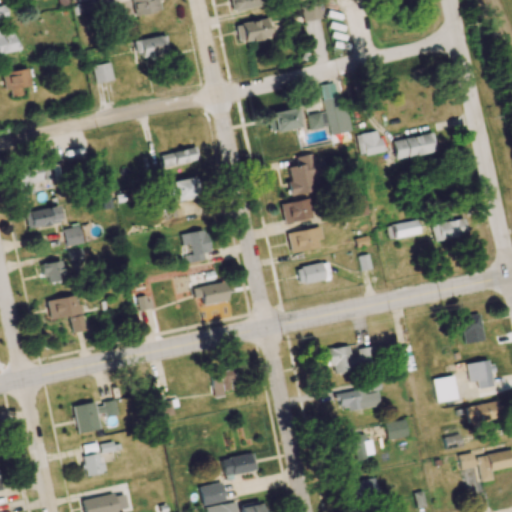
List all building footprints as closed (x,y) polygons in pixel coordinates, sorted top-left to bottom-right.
[(130,0),(133,16),(158,11),(156,0),(130,0)] [(258,6),(256,0),(227,0),(230,13),(258,6)] [(299,4),(301,21),(320,19),(318,2),(299,4)] [(235,43),(269,39),(267,19),(233,23),(235,43)] [(0,53),(14,52),(12,28),(0,29),(0,53)] [(133,41),(137,59),(166,53),(162,35),(133,41)] [(92,82),(110,81),(108,63),(90,65),(92,82)] [(5,98),(21,95),(20,88),(29,87),(26,68),(1,73),(5,98)] [(319,85),(326,135),(349,131),(346,105),(331,108),(329,99),(335,98),(333,83),(319,85)] [(268,113),(271,132),(299,127),(295,108),(268,113)] [(304,115),(307,130),(325,126),(322,111),(304,115)] [(357,155),(380,152),(377,131),(354,134),(357,155)] [(389,141),(393,160),(433,152),(429,133),(389,141)] [(196,159),(193,146),(157,155),(161,169),(196,159)] [(286,166),(288,182),(284,183),(286,196),(311,192),(308,175),(314,174),(311,154),(294,156),(296,165),(286,166)] [(59,188),(55,165),(14,172),(18,194),(59,188)] [(165,203),(199,195),(195,176),(161,184),(165,203)] [(348,218),(365,215),(362,196),(345,199),(348,218)] [(311,217),(306,197),(277,205),(282,224),(311,217)] [(196,215),(194,201),(166,205),(168,219),(196,215)] [(25,228),(58,224),(55,206),(23,211),(25,228)] [(464,234),(460,218),(428,226),(431,242),(464,234)] [(387,239),(417,233),(414,220),(384,226),(387,239)] [(80,244),(78,226),(61,228),(63,246),(80,244)] [(319,247),(315,227),(284,233),(288,253),(319,247)] [(202,229),(178,234),(180,246),(187,244),(189,254),(182,256),(183,262),(208,256),(202,229)] [(65,250),(67,260),(80,258),(78,248),(65,250)] [(60,260),(40,262),(42,283),(62,281),(60,260)] [(324,261),(293,269),(297,286),(328,278),(324,261)] [(192,298),(198,297),(200,305),(225,300),(222,282),(190,288),(192,298)] [(67,316),(70,331),(82,329),(76,294),(44,300),(47,319),(67,316)] [(135,296),(136,310),(148,309),(146,295),(135,296)] [(461,343),(480,341),(478,315),(458,317),(461,343)] [(332,373),(367,367),(364,350),(359,351),(360,356),(349,358),(346,345),(323,349),(326,366),(331,365),(332,373)] [(466,382),(474,381),(475,388),(491,387),(488,361),(464,363),(466,382)] [(212,398),(233,393),(228,369),(207,374),(212,398)] [(455,399),(451,376),(430,380),(435,403),(455,399)] [(378,390),(377,380),(363,381),(364,391),(378,390)] [(377,406),(376,392),(361,394),(361,389),(334,393),(336,408),(345,406),(346,410),(377,406)] [(463,407),(466,424),(497,418),(493,401),(463,407)] [(96,430),(93,403),(71,405),(74,433),(96,430)] [(382,423),(385,439),(404,436),(401,420),(382,423)] [(372,456),(369,439),(364,440),(363,433),(339,438),(342,454),(352,452),(354,459),(372,456)] [(458,470),(474,467),(476,480),(488,478),(487,471),(511,467),(508,450),(470,456),(469,453),(455,455),(458,470)] [(80,456),(82,475),(101,473),(99,454),(80,456)] [(250,454),(218,458),(220,476),(253,471),(250,454)] [(346,505),(376,497),(371,477),(340,485),(346,505)] [(200,506),(223,501),(219,482),(196,487),(200,506)] [(424,506),(421,491),(411,492),(414,508),(424,506)] [(79,501),(80,511),(116,511),(125,510),(121,492),(79,501)] [(237,511),(258,511),(256,501),(236,506),(237,511)] [(203,511),(234,511),(234,503),(203,506),(203,511)]
